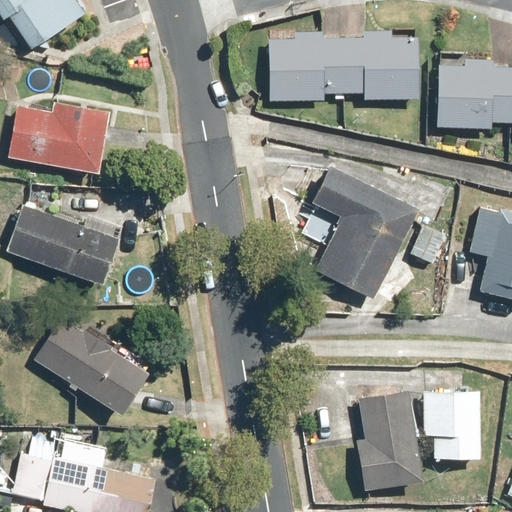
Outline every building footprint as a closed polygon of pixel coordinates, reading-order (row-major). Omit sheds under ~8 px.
[(0,0),(0,20),(5,17),(29,0),(0,0)] [(81,15),(70,0),(29,0),(5,17),(30,51),(81,15)] [(415,37),(263,37),(264,100),(415,100),(415,37)] [(511,67),(438,66),(436,128),(511,129),(511,67)] [(21,101),(10,155),(95,172),(106,119),(21,101)] [(310,269),(370,298),(412,210),(323,167),(307,202),(336,216),(310,269)] [(23,205),(4,259),(96,290),(115,236),(23,205)] [(474,292),(511,299),(511,211),(492,207),(474,292)] [(443,234),(422,226),(410,256),(431,265),(443,234)] [(62,314),(33,354),(117,414),(146,373),(62,314)] [(418,478),(402,390),(348,400),(364,488),(418,478)] [(475,457),(472,391),(424,393),(426,459),(475,457)] [(0,490),(42,500),(52,456),(56,442),(31,437),(27,454),(0,447),(0,490)] [(59,457),(48,500),(91,511),(135,511),(144,480),(59,457)]
